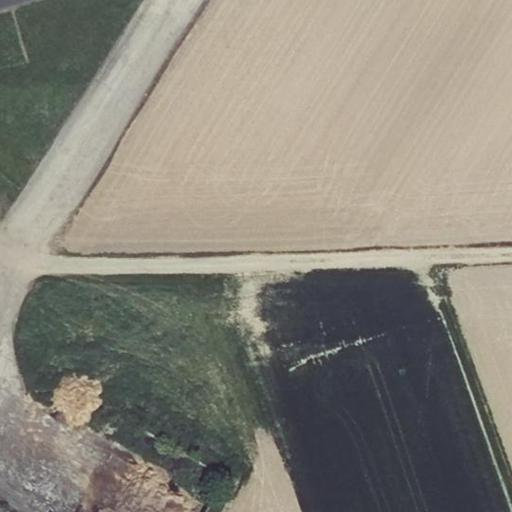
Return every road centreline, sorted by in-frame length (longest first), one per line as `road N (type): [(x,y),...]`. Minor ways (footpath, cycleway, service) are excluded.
road 1 (track): [(18,267),(511,251)]
road 2 (track): [(182,0),(18,267)]
